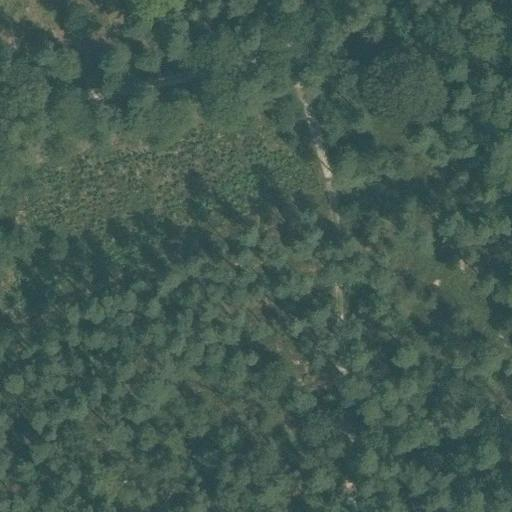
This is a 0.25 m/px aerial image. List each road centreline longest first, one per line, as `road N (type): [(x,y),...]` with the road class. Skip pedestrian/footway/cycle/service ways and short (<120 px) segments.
road 1 (track): [(297,45),(318,173),(344,511)]
road 2 (track): [(381,0),(282,52),(0,119)]
road 3 (track): [(338,422),(511,412)]
